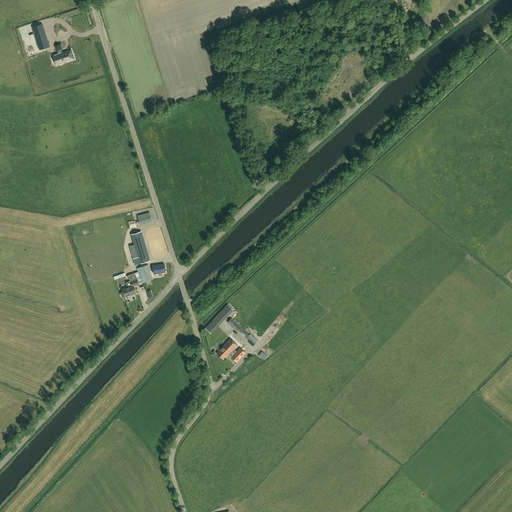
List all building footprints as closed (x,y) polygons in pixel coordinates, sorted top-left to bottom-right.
[(42,24),(33,27),(40,50),(49,47),(42,24)] [(8,43),(14,50),(20,45),(15,38),(8,43)] [(32,43),(0,64),(0,77),(38,51),(32,43)] [(58,53),(54,54),(57,63),(64,61),(65,62),(74,59),(73,55),(71,56),(71,54),(72,54),(71,50),(65,52),(65,53),(62,54),(61,49),(62,49),(61,44),(55,46),(57,50),(58,53)] [(35,62),(45,57),(43,53),(33,58),(35,62)] [(371,74),(376,67),(373,66),(375,63),(371,60),(365,69),(371,74)] [(139,227),(160,222),(157,208),(150,209),(151,211),(138,214),(138,213),(135,213),(137,221),(139,227)] [(149,261),(141,232),(132,234),(135,245),(130,246),(133,258),(135,265),(140,263),(149,261)] [(153,266),(154,274),(165,272),(164,264),(153,266)] [(152,279),(148,265),(137,268),(142,282),(152,279)] [(123,289),(124,292),(121,292),(121,294),(122,296),(123,297),(125,296),(136,293),(133,286),(139,284),(135,273),(128,275),(132,286),(123,289)] [(204,329),(208,332),(231,307),(228,304),(204,329)] [(253,345),(256,342),(231,318),(228,322),(247,340),(253,345)] [(232,351),(238,346),(230,339),(216,353),(223,359),(228,354),(236,362),(245,353),(240,348),(235,353),(232,351)]
